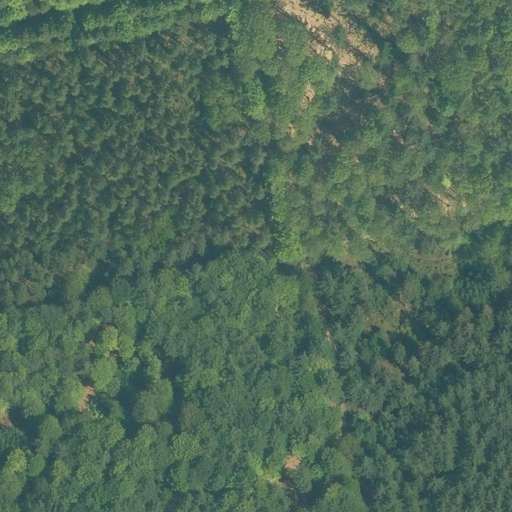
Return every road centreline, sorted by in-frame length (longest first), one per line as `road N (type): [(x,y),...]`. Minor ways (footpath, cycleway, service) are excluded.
road 1 (track): [(246,0),(344,419)]
road 2 (track): [(511,198),(306,249)]
